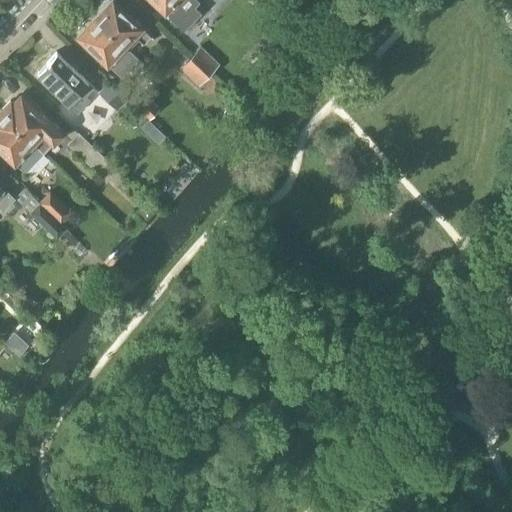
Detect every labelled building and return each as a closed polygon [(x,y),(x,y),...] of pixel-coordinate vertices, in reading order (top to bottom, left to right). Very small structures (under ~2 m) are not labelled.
[(128,49),(145,31),(112,0),(110,0),(105,0),(97,9),(100,12),(95,17),(128,49)] [(166,12),(169,14),(184,28),(199,12),(193,6),(198,1),(197,0),(154,0),(157,2),(155,5),(165,14),(166,12)] [(247,0),(258,10),(267,0),(247,0)] [(111,67),(128,49),(95,17),(89,22),(87,20),(76,31),(79,34),(77,35),(111,67)] [(209,75),(209,74),(218,65),(199,47),(190,57),(209,75)] [(78,91),(88,81),(56,51),(35,72),(60,96),(71,84),(78,91)] [(209,74),(209,75),(190,57),(180,67),(199,85),(199,86),(208,94),(218,83),(209,74)] [(117,110),(127,99),(108,81),(98,92),(117,110)] [(133,104),(149,119),(159,109),(143,93),(133,104)] [(61,132),(54,126),(31,104),(30,106),(20,96),(13,103),(9,100),(0,109),(0,111),(36,145),(43,152),(61,132)] [(43,152),(36,145),(0,111),(0,149),(24,172),(43,152)] [(114,167),(91,145),(78,132),(67,144),(103,178),(114,167)] [(14,201),(2,190),(0,187),(0,209),(3,213),(14,201)] [(39,203),(61,223),(72,212),(49,191),(39,203)] [(67,229),(61,223),(39,203),(29,213),(57,239),(67,229)] [(0,300),(2,302),(9,295),(0,286),(0,300)]
